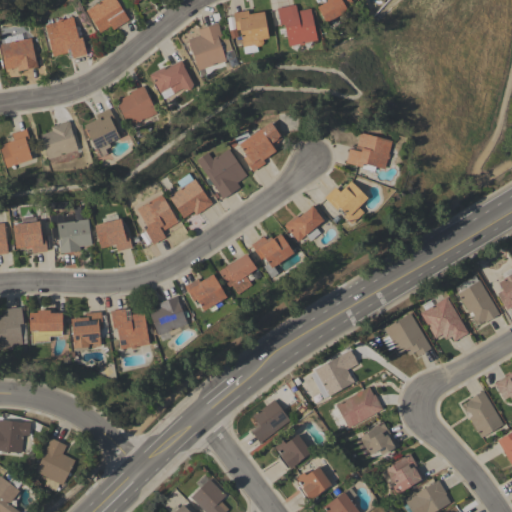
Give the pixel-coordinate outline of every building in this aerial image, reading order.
[(100,0),(116,0),(128,19),(113,30),(110,26),(99,32),(85,10),(100,0)] [(327,1),(326,0),(350,0),(354,6),(345,11),(345,12),(325,23),(316,6),(327,1)] [(295,4),(296,11),(310,8),(316,40),(311,41),(308,47),(303,44),(299,45),(296,49),(290,45),(288,46),(283,24),(279,25),(276,8),(295,4)] [(268,38),(262,39),(262,42),(261,46),(255,47),(256,51),(244,53),(243,47),(242,47),(239,29),(235,30),(233,12),(247,10),(248,14),(263,11),(268,38)] [(44,24),(57,21),(57,20),(61,18),(62,20),(72,17),(78,38),(81,37),(86,54),(72,58),(70,51),(52,56),(44,24)] [(187,39),(199,35),(197,30),(217,23),(219,28),(218,28),(222,38),(227,37),(231,50),(222,52),(225,61),(197,70),(187,39)] [(0,48),(0,43),(4,43),(3,37),(9,35),(9,37),(15,36),(15,34),(21,33),(23,39),(30,38),(35,60),(36,60),(37,67),(17,71),(16,67),(5,69),(0,48)] [(152,81),(148,75),(162,67),(164,69),(180,60),(183,65),(182,65),(193,84),(189,90),(183,89),(182,88),(173,93),(169,87),(159,92),(152,81)] [(130,93),(129,92),(143,85),(156,113),(128,127),(115,101),(130,93)] [(97,118),(95,115),(109,108),(116,123),(113,125),(119,137),(108,143),(110,147),(105,149),(107,154),(100,157),(96,149),(95,149),(83,125),(97,118)] [(47,159),(39,135),(51,131),(50,126),(68,121),(71,128),(70,128),(77,149),(47,159)] [(242,157),(245,155),(233,138),(245,130),(249,136),(270,122),(279,136),(281,138),(277,141),(278,142),(274,145),(273,144),(271,145),(275,151),(262,160),(264,163),(252,171),(242,157)] [(6,167),(0,150),(0,144),(13,140),(11,133),(25,129),(31,145),(27,146),(31,159),(6,167)] [(391,141),(384,169),(362,163),(361,167),(345,162),(348,148),(355,150),(359,132),(391,141)] [(246,175),(236,182),(239,187),(221,199),(219,195),(195,160),(207,152),(212,159),(212,157),(215,155),(216,156),(227,148),(246,175)] [(168,196),(194,178),(206,197),(207,197),(212,204),(195,215),(193,211),(182,218),(168,196)] [(334,187),(339,192),(350,181),(366,197),(357,206),(363,212),(350,224),(342,216),(345,214),(338,207),(335,209),(323,197),(334,187)] [(161,194),(178,222),(163,231),(161,226),(159,227),(165,237),(152,245),(144,230),(147,228),(136,209),(161,194)] [(296,241),(288,231),(287,231),(283,225),(295,215),(297,217),(311,205),(315,210),(314,211),(322,220),(296,241)] [(120,218),(123,231),(127,230),(131,247),(116,251),(115,244),(100,248),(94,225),(120,218)] [(87,219),(91,245),(79,246),(79,250),(59,253),(58,246),(59,246),(56,223),(87,219)] [(39,221),(40,234),(44,234),(46,251),(31,253),(30,246),(15,248),(12,224),(39,221)] [(0,222),(3,222),(8,253),(0,254),(0,222)] [(262,236),(265,240),(270,236),(271,238),(279,233),(293,253),(272,267),(277,273),(270,278),(262,266),(267,263),(263,257),(260,259),(250,244),(262,236)] [(231,285),(228,287),(217,271),(234,259),(235,260),(245,253),(255,268),(245,276),(251,285),(237,294),(231,285)] [(503,279),(502,278),(511,272),(511,305),(505,310),(503,305),(496,293),(501,290),(497,283),(503,279)] [(226,297),(202,311),(196,299),(192,301),(183,286),(196,278),(199,282),(212,274),(226,297)] [(493,317),(490,319),(484,322),(483,321),(475,325),(471,318),(472,318),(473,315),(470,317),(456,293),(457,292),(454,287),(474,275),(477,281),(478,280),(498,314),(493,317)] [(176,296),(178,301),(177,301),(186,323),(157,335),(148,311),(159,307),(157,303),(176,296)] [(467,333),(453,341),(450,336),(444,340),(441,334),(434,338),(419,313),(424,310),(421,305),(429,300),(433,305),(446,297),(467,333)] [(11,348),(11,349),(7,350),(6,348),(0,348),(0,316),(2,316),(3,321),(8,320),(6,309),(20,307),(22,324),(19,324),(22,346),(11,348)] [(124,308),(125,315),(143,312),(148,344),(135,346),(135,348),(130,349),(130,347),(119,349),(116,327),(112,328),(109,311),(124,308)] [(30,342),(30,331),(29,331),(28,312),(37,312),(36,310),(49,309),(49,313),(61,313),(62,331),(61,331),(61,336),(48,337),(49,342),(30,342)] [(102,329),(101,329),(101,332),(99,332),(100,346),(92,347),(92,348),(88,348),(88,347),(86,347),(87,350),(74,351),(74,348),(73,348),(70,318),(85,317),(85,313),(100,311),(102,329)] [(430,348),(425,351),(422,353),(421,353),(417,356),(414,351),(408,355),(404,349),(397,353),(393,346),(387,350),(381,340),(387,336),(383,329),(409,313),(430,348)] [(322,399),(309,374),(314,372),(313,370),(338,356),(337,355),(349,349),(357,363),(346,369),(353,382),(322,399)] [(493,384),(511,371),(511,402),(508,396),(503,399),(493,384)] [(368,386),(373,395),(374,394),(382,409),(347,428),(334,405),(368,386)] [(502,424),(480,438),(461,405),(469,400),(468,399),(482,391),(502,424)] [(259,443),(250,431),(257,426),(254,422),(256,421),(251,415),(254,413),(255,413),(273,399),(289,420),(259,443)] [(0,451),(0,419),(22,422),(22,421),(30,422),(28,435),(23,434),(20,453),(0,451)] [(367,449),(366,450),(360,439),(359,437),(367,432),(366,431),(375,425),(382,421),(396,445),(394,447),(394,448),(381,456),(377,450),(370,454),(367,449)] [(511,463),(510,465),(496,440),(511,431),(511,463)] [(310,452),(299,460),(299,461),(289,468),(288,467),(286,469),(276,455),(278,454),(273,447),(282,440),(284,443),(296,434),(310,452)] [(61,454),(74,460),(62,485),(58,483),(55,491),(43,485),(47,478),(35,471),(46,449),(44,448),(50,437),(65,445),(61,454)] [(393,482),(392,482),(386,471),(387,471),(386,469),(388,468),(386,466),(409,453),(423,479),(393,496),(389,488),(394,485),(393,482)] [(330,484),(318,493),(319,494),(309,500),(308,499),(306,501),(296,487),(299,485),(294,478),(303,472),(305,475),(317,466),(330,484)] [(224,511),(204,511),(190,497),(200,487),(195,483),(204,473),(225,495),(219,500),(227,509),(224,511)] [(0,511),(0,476),(17,490),(16,490),(18,492),(8,504),(18,511),(0,511)] [(433,511),(410,511),(403,500),(412,495),(437,480),(446,493),(444,494),(450,502),(433,511)] [(358,511),(356,511),(326,511),(322,507),(342,491),(358,511)]
